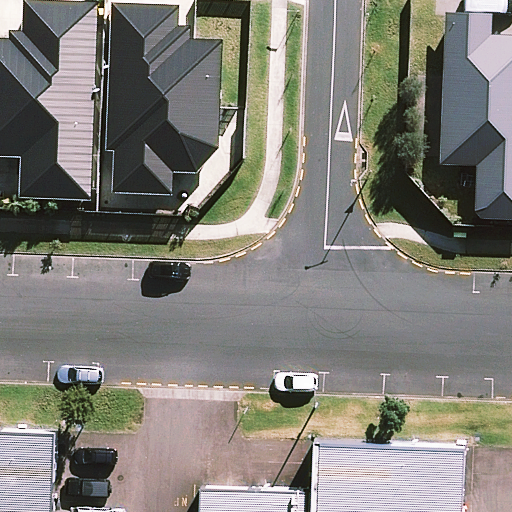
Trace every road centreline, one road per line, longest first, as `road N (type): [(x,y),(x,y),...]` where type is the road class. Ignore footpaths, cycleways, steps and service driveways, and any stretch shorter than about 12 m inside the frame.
road 1 (unclassified): [(322,317),(0,313)]
road 2 (residential): [(322,317),(328,0)]
road 3 (unclassified): [(511,327),(322,317)]
